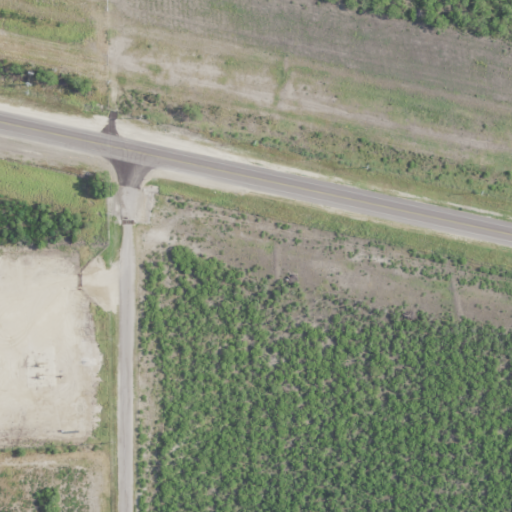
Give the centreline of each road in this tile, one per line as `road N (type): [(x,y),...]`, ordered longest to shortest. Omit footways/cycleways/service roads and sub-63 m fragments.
road 1 (primary): [(0,124),(511,236)]
road 2 (residential): [(127,511),(131,153)]
